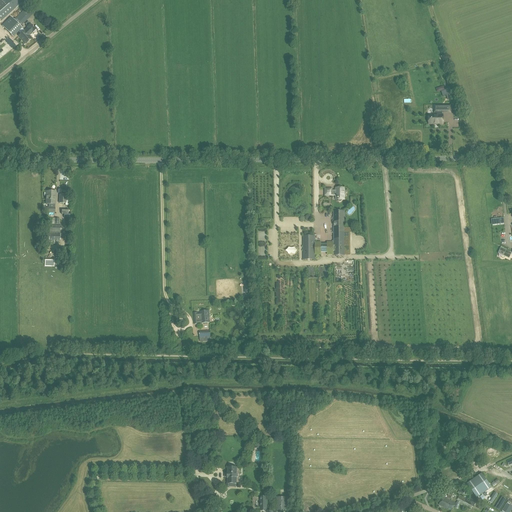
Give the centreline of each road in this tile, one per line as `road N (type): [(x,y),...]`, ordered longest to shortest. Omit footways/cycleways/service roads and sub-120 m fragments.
road 1 (tertiary): [(511,158),(0,160)]
road 2 (track): [(161,160),(164,288),(194,325)]
road 3 (unclassified): [(367,511),(494,463)]
road 4 (unclassified): [(0,76),(95,0)]
